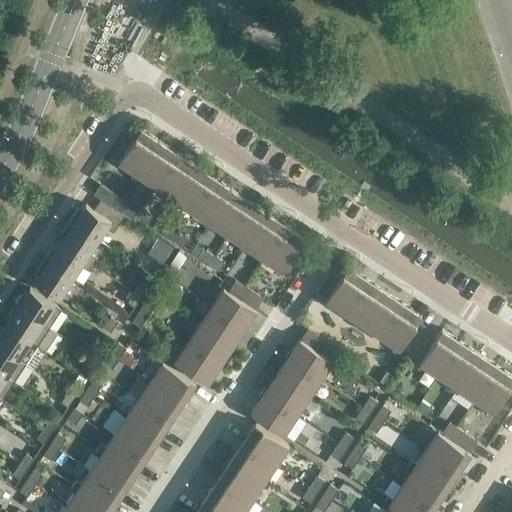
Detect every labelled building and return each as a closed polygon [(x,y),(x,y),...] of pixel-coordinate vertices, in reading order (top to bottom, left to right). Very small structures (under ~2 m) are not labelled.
[(135,178),(160,140),(141,128),(119,161),(133,170),(132,176),(135,178)] [(156,185),(178,152),(160,140),(135,178),(138,180),(143,176),(156,185)] [(171,202),(196,164),(178,152),(156,185),(169,194),(168,200),(171,202)] [(192,209),(214,176),(196,164),(171,202),(174,204),(179,200),(192,209)] [(207,226),(232,188),(214,176),(192,209),(205,218),(204,224),(207,226)] [(128,201),(122,197),(101,183),(96,190),(94,193),(101,198),(121,212),(123,209),(128,201)] [(228,233),(250,200),(232,188),(207,226),(210,228),(215,224),(228,233)] [(125,214),(121,212),(101,198),(94,208),(118,225),(125,214)] [(243,250),(268,212),(250,200),(228,233),(241,242),(239,248),(243,250)] [(118,225),(94,208),(86,203),(82,210),(78,207),(69,220),(98,240),(107,227),(114,231),(118,225)] [(148,222),(154,214),(142,206),(137,215),(148,222)] [(264,257),(286,224),(268,212),(243,250),(246,252),(251,248),(264,257)] [(90,252),(98,240),(69,220),(60,233),(64,236),(60,242),(93,263),(97,257),(90,252)] [(172,238),(178,230),(167,223),(162,231),(172,238)] [(283,270),(300,244),(305,237),(286,224),(264,257),(278,266),(276,272),(279,274),(282,269),(283,270)] [(183,246),(189,237),(178,230),(172,238),(183,246)] [(93,263),(60,242),(57,247),(53,245),(44,258),(73,277),(81,265),(88,269),(93,263)] [(208,262),(214,254),(203,247),(197,255),(208,262)] [(219,270),(225,261),(214,254),(208,262),(219,270)] [(65,290),(73,277),(44,258),(35,271),(39,274),(35,280),(67,302),(72,295),(65,290)] [(172,279),(179,268),(171,263),(163,274),(172,279)] [(345,311),(367,278),(348,266),(326,299),(327,299),(324,304),(327,306),(331,302),(345,311)] [(164,290),(172,279),(163,274),(156,285),(164,290)] [(360,328),(385,290),(367,278),(345,311),(359,320),(357,326),(360,328)] [(263,298),(245,286),(235,279),(232,284),(229,290),(256,308),(260,303),(263,298)] [(142,296),(149,285),(141,280),(134,291),(142,296)] [(62,308),(44,296),(30,287),(25,296),(22,294),(15,304),(50,327),(62,308)] [(256,308),(229,290),(224,287),(211,306),(246,329),(249,325),(247,324),(257,309),(256,308)] [(381,335),(403,302),(385,290),(360,328),(363,330),(367,326),(381,335)] [(135,306),(142,296),(134,291),(127,301),(135,306)] [(148,315),(155,304),(147,299),(140,310),(148,315)] [(400,347),(415,325),(422,315),(403,302),(381,335),(395,344),(393,350),(396,352),(399,347),(400,348),(400,347)] [(50,327),(15,304),(8,314),(11,316),(6,324),(38,345),(50,327)] [(246,329),(211,306),(199,324),(232,345),(242,331),(243,332),(246,329)] [(141,326),(148,315),(140,310),(132,321),(141,326)] [(111,331),(118,320),(111,315),(104,326),(111,331)] [(38,345),(6,324),(1,331),(0,331),(0,345),(26,363),(38,345)] [(232,345),(199,324),(187,341),(222,365),(225,361),(223,360),(232,345)] [(411,354),(425,332),(415,325),(400,347),(411,354)] [(335,346),(326,340),(308,328),(304,333),(301,338),(329,357),(332,352),(335,346)] [(439,374),(461,341),(442,328),(435,339),(421,360),(420,361),(421,362),(418,367),(421,369),(425,365),(439,374)] [(421,360),(435,339),(425,332),(411,354),(421,360)] [(329,357),(301,338),(300,338),(290,352),(289,351),(286,355),(321,378),(333,360),(329,357)] [(222,365),(187,341),(175,360),(208,382),(218,367),(220,368),(222,365)] [(453,391),(479,353),(461,341),(439,374),(452,383),(450,389),(453,391)] [(119,358),(126,347),(118,342),(111,353),(119,358)] [(99,360),(106,349),(99,344),(92,355),(99,360)] [(26,363),(0,345),(0,371),(14,381),(26,363)] [(112,369),(119,358),(111,353),(103,364),(112,369)] [(358,369),(364,361),(352,353),(347,361),(358,369)] [(475,398),(497,365),(479,353),(453,391),(457,393),(461,389),(475,398)] [(92,370),(99,360),(92,355),(85,365),(92,370)] [(321,378),(286,355),(284,359),(285,360),(276,374),(309,396),(321,378)] [(196,382),(163,360),(154,374),(147,373),(145,376),(183,401),(196,382)] [(493,410),(511,382),(511,374),(497,365),(475,398),(488,407),(486,412),(489,415),(493,410)] [(14,381),(0,371),(0,397),(2,399),(14,381)] [(309,396),(276,374),(266,388),(265,387),(262,391),(297,414),(309,396)] [(183,401),(145,376),(143,379),(147,385),(138,397),(171,419),(183,401)] [(95,394),(103,383),(94,378),(87,389),(95,394)] [(75,396),(82,385),(75,380),(68,391),(75,396)] [(88,405),(95,394),(87,389),(80,400),(88,405)] [(68,406),(75,396),(68,391),(61,401),(68,406)] [(297,414),(262,391),(260,395),(261,396),(251,411),(284,433),(297,414)] [(371,411),(378,400),(370,395),(363,406),(371,411)] [(171,419),(138,397),(130,410),(123,409),(121,412),(159,437),(171,419)] [(428,415),(433,407),(422,399),(416,408),(428,415)] [(384,421),(391,410),(383,404),(376,415),(384,421)] [(364,422),(371,411),(363,406),(355,417),(364,422)] [(75,424),(83,412),(75,407),(67,418),(75,424)] [(159,437),(121,412),(119,415),(123,421),(114,433),(147,455),(159,437)] [(377,432),(384,421),(376,415),(368,426),(377,432)] [(51,432),(58,421),(51,416),(44,427),(51,432)] [(289,444),(256,422),(243,441),(276,463),(285,450),(291,451),(293,448),(288,444),(289,444)] [(477,441),(456,426),(450,422),(445,429),(443,433),(471,451),(473,448),(477,441)] [(44,442),(51,432),(44,427),(37,437),(44,442)] [(471,451),(443,433),(438,430),(433,427),(431,430),(434,436),(426,448),(459,470),(471,452),(471,451)] [(347,447),(354,436),(346,431),(339,442),(347,447)] [(59,448),(67,437),(58,432),(51,443),(59,448)] [(147,455),(114,433),(106,446),(99,445),(97,448),(135,473),(147,455)] [(360,457),(367,446),(359,440),(352,451),(360,457)] [(276,463),(243,441),(231,459),(269,484),(272,481),(268,475),(276,463)] [(340,458),(347,447),(339,442),(331,453),(340,458)] [(52,459),(59,448),(51,443),(44,454),(52,459)] [(135,473),(97,448),(95,451),(99,456),(90,469),(123,491),(135,473)] [(459,470),(426,448),(417,461),(411,459),(409,463),(447,488),(459,470)] [(353,468),(360,457),(352,451),(344,462),(353,468)] [(27,468),(34,457),(27,452),(20,463),(27,468)] [(269,484),(231,459),(219,477),(252,499),(261,486),(267,487),(269,484)] [(20,478),(27,468),(20,463),(13,473),(20,478)] [(447,488),(409,463),(407,466),(410,471),(402,484),(435,506),(447,488)] [(35,484),(43,473),(34,468),(27,479),(35,484)] [(123,491),(90,469),(82,482),(75,481),(73,484),(111,509),(123,491)] [(318,490),(326,479),(317,474),(310,485),(318,490)] [(252,499),(219,477),(207,495),(233,511),(244,511),(252,499)] [(28,495),(35,484),(27,479),(20,490),(28,495)] [(332,499),(339,488),(331,483),(323,494),(332,499)] [(109,511),(111,509),(73,484),(71,487),(75,492),(66,505),(76,511),(109,511)] [(430,511),(435,506),(402,484),(394,497),(387,495),(385,499),(390,502),(390,503),(403,511),(430,511)] [(311,501),(318,490),(310,485),(303,496),(311,501)] [(324,510),(332,499),(323,494),(316,505),(324,510)] [(233,511),(207,495),(195,511),(233,511)]
